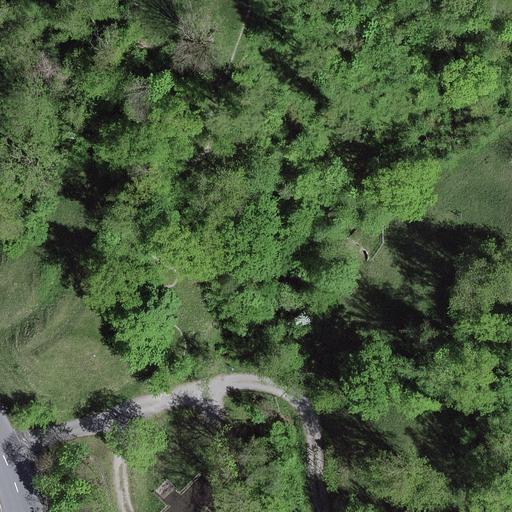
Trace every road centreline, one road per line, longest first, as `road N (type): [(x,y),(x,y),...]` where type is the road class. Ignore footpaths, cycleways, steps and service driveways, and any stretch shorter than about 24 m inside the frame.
road 1 (track): [(324,511),(312,426),(305,405),(287,390),(246,381),(152,404)]
road 2 (track): [(152,404),(0,446)]
